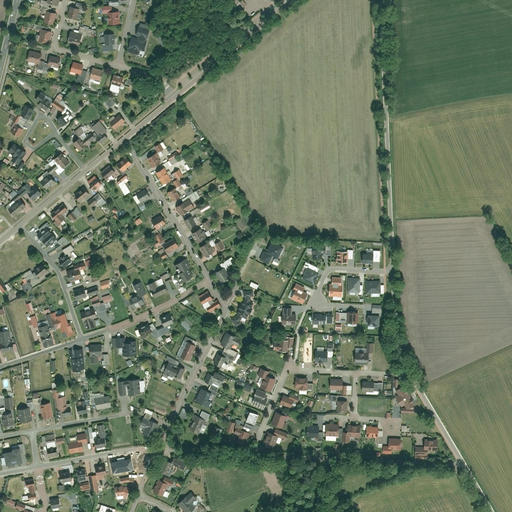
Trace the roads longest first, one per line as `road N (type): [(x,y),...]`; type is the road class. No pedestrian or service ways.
road 1 (unclassified): [(380,0),(393,271)]
road 2 (residential): [(252,452),(445,467),(460,460)]
road 3 (residential): [(208,281),(125,138)]
road 4 (residential): [(252,452),(286,368),(356,373)]
road 5 (residential): [(158,450),(225,309)]
road 6 (residential): [(175,95),(290,0)]
road 7 (residential): [(82,340),(65,282),(19,225)]
road 8 (residential): [(158,450),(38,466)]
